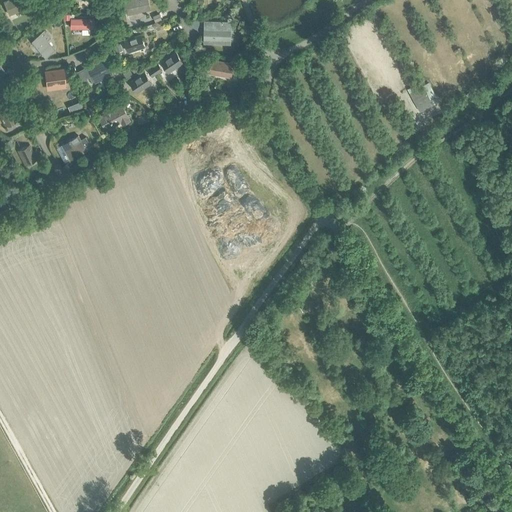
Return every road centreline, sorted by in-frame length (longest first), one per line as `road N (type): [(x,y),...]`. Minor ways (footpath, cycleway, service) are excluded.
road 1 (unclassified): [(113,511),(323,215)]
road 2 (unclassified): [(511,493),(323,215)]
road 3 (unclassified): [(323,215),(275,130),(266,88),(271,57)]
